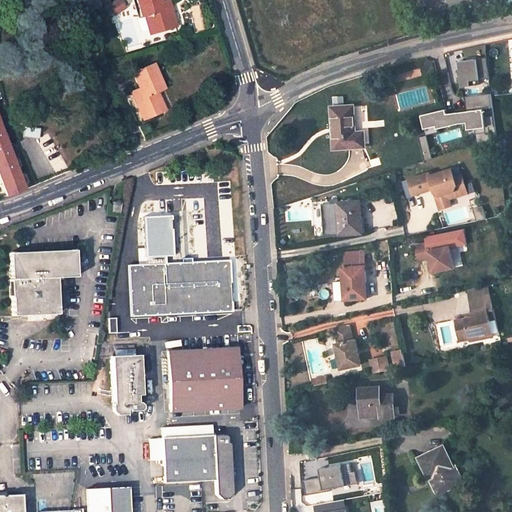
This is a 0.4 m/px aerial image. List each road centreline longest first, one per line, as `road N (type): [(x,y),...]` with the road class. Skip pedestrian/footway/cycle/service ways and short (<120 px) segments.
road 1 (unclassified): [(252,108),(273,511)]
road 2 (unclassified): [(252,108),(0,212)]
road 3 (unclassified): [(511,28),(345,68),(252,108)]
road 4 (unknown): [(124,446),(146,431),(158,407),(153,328)]
